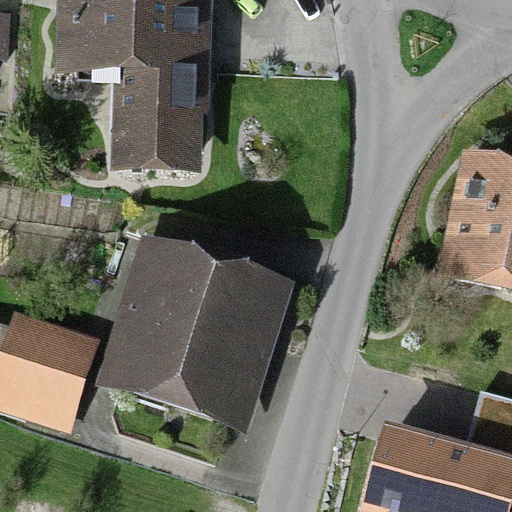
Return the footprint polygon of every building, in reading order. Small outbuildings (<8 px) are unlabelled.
[(213,3),(139,0),(59,0),(55,98),(121,101),(116,212),(203,216),(213,3)] [(511,169),(453,157),(424,299),(511,316),(511,169)] [(296,295),(142,248),(92,409),(246,456),(296,295)] [(86,356),(0,330),(0,397),(68,418),(86,356)] [(511,511),(511,466),(382,433),(361,511),(511,511)]
